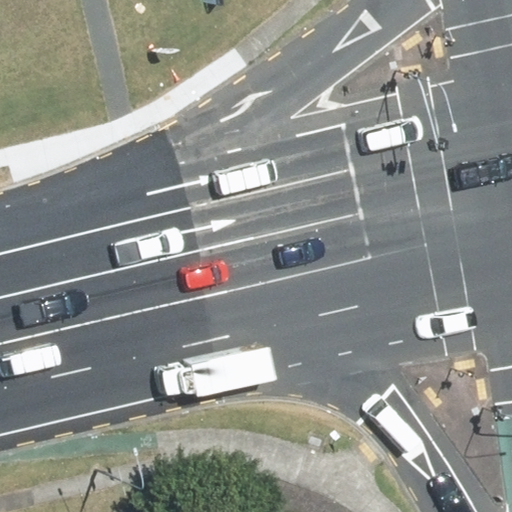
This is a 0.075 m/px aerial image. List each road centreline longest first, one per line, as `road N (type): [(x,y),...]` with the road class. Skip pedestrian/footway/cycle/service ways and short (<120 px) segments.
road 1 (primary): [(0,248),(511,131)]
road 2 (primary): [(0,248),(216,127),(397,0)]
road 3 (primary): [(296,324),(0,392)]
road 4 (primary): [(452,511),(382,396),(296,324)]
road 5 (primary): [(511,279),(296,324)]
